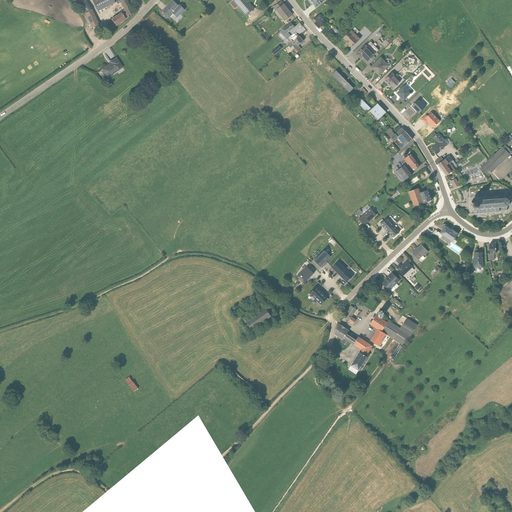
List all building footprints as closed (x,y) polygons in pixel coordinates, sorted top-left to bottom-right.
[(71,0),(85,14),(91,28),(98,24),(92,10),(86,0),(85,0),(91,0),(97,12),(116,2),(117,4),(121,2),(124,10),(111,19),(116,26),(125,19),(129,17),(128,16),(133,13),(126,0),(71,0)] [(247,0),(232,0),(233,0),(246,16),(255,9),(247,0)] [(167,8),(163,12),(169,18),(173,14),(177,18),(185,10),(183,8),(179,4),(178,5),(174,1),(167,8)] [(281,1),(270,10),(272,13),(276,10),(282,18),(282,19),(284,21),(292,15),(284,4),(283,4),(281,1)] [(319,15),(312,21),(319,29),(321,27),(323,30),(327,26),(325,24),(326,23),(319,15)] [(291,23),(280,32),(287,40),(290,36),(288,33),(295,27),(291,23)] [(352,31),(343,38),(348,43),(347,44),(351,48),(360,39),(352,31)] [(299,36),(288,46),(293,51),(295,54),(301,49),(298,46),(303,41),(299,36)] [(381,44),(385,48),(390,43),(386,39),(381,44)] [(370,42),(357,54),(360,57),(362,56),(367,61),(378,51),(370,42)] [(278,45),(271,52),(274,55),(282,49),(278,45)] [(381,57),(370,67),(374,71),(375,70),(380,75),(389,66),(381,57)] [(108,65),(102,69),(108,78),(113,74),(122,68),(116,58),(110,62),(111,64),(109,65),(109,64),(108,65)] [(336,70),(333,73),(350,92),(354,88),(336,70)] [(393,73),(383,81),(386,85),(388,83),(393,89),(400,82),(397,78),(397,77),(393,73)] [(451,79),(446,84),(450,88),(455,83),(451,79)] [(404,86),(396,93),(403,101),(411,94),(404,86)] [(363,88),(359,92),(360,95),(362,97),(367,93),(363,88)] [(359,98),(356,101),(367,112),(370,109),(359,98)] [(418,100),(411,106),(419,114),(426,107),(418,100)] [(377,104),(370,112),(378,120),(383,115),(384,117),(387,114),(377,104)] [(426,115),(421,120),(426,125),(428,123),(433,128),(440,122),(431,113),(427,116),(426,115)] [(390,128),(386,132),(401,150),(412,140),(402,128),(394,135),(392,132),(393,131),(390,128)] [(438,143),(431,149),(436,155),(448,144),(449,143),(449,141),(449,140),(448,139),(447,139),(445,139),(444,140),(438,133),(433,138),(438,143)] [(492,157),(480,168),(488,176),(510,155),(511,152),(505,145),(495,154),(494,153),(491,156),(492,157)] [(410,163),(414,168),(415,170),(419,166),(410,155),(403,160),(408,165),(410,163)] [(443,160),(438,164),(446,176),(449,173),(450,175),(452,173),(452,174),(456,171),(450,163),(449,164),(445,159),(443,160)] [(405,165),(396,171),(402,178),(401,179),(403,182),(412,175),(405,165)] [(456,178),(450,182),(454,187),(454,188),(460,186),(459,185),(462,184),(460,181),(458,182),(456,178)] [(398,188),(389,196),(393,200),(402,192),(398,188)] [(419,188),(409,192),(414,207),(423,203),(432,201),(428,190),(421,193),(419,188)] [(471,201),(471,202),(472,203),(472,208),(471,208),(472,209),(473,208),(474,208),(474,209),(474,210),(475,209),(476,213),(475,213),(476,214),(476,213),(478,213),(479,213),(482,212),(482,213),(483,213),(483,212),(486,212),(486,213),(487,213),(487,212),(490,212),(491,212),(494,211),(494,212),(495,212),(495,211),(498,211),(498,212),(499,212),(499,211),(507,210),(507,207),(507,206),(509,204),(510,205),(510,204),(509,204),(509,201),(510,200),(509,200),(506,198),(507,197),(506,197),(506,194),(497,195),(497,194),(496,194),(496,195),(493,195),(493,194),(492,194),(492,195),(489,195),(488,195),(485,196),(485,195),(484,195),(484,196),(481,196),(481,195),(480,195),(480,196),(477,196),(476,196),(475,197),(474,196),(474,197),(475,197),(475,200),(474,200),(473,201),(473,202),(472,202),(471,201)] [(371,208),(359,219),(364,224),(366,222),(367,223),(376,215),(371,208)] [(390,215),(380,224),(387,231),(396,222),(390,215)] [(402,229),(396,222),(387,231),(393,238),(402,229)] [(442,230),(439,233),(452,242),(458,234),(452,230),(451,230),(448,228),(447,226),(447,225),(446,225),(444,224),(443,225),(442,225),(442,227),(441,228),(442,229),(442,230)] [(421,245),(412,254),(418,260),(424,254),(425,255),(428,252),(421,245)] [(324,250),(314,260),(320,267),(331,257),(324,250)] [(482,253),(475,252),(475,257),(474,257),(473,262),(472,262),(473,268),(483,268),(483,262),(482,262),(482,257),(482,253)] [(346,269),(338,262),(332,268),(339,275),(346,269)] [(397,268),(404,276),(406,274),(408,275),(414,270),(413,268),(407,262),(402,266),(400,265),(397,268)] [(306,267),(297,277),(303,284),(314,274),(306,267)] [(339,275),(347,282),(353,276),(346,269),(339,275)] [(392,273),(382,283),(390,291),(400,281),(392,273)] [(322,293),(316,287),(309,294),(315,299),(322,293)] [(262,301),(252,308),(254,311),(258,309),(265,304),(264,303),(270,300),(264,291),(261,293),(264,297),(261,299),(262,301)] [(315,299),(321,305),(327,299),(322,293),(315,299)] [(351,306),(343,317),(348,321),(348,322),(352,325),(356,320),(352,317),(357,310),(351,306)] [(238,315),(234,317),(238,323),(241,321),(252,336),(255,334),(252,330),(271,317),(270,315),(274,313),(270,307),(266,310),(266,309),(265,308),(248,321),(245,318),(242,320),(238,315)] [(377,329),(370,340),(386,351),(393,339),(404,346),(418,325),(407,318),(400,328),(388,320),(387,322),(376,315),(370,325),(377,329)] [(343,340),(347,334),(349,331),(337,323),(334,335),(342,340),(343,340)] [(343,340),(342,340),(340,342),(348,347),(350,343),(361,350),(359,352),(366,356),(372,346),(358,337),(356,340),(347,334),(343,340)] [(366,356),(359,352),(348,370),(356,374),(368,357),(366,356)] [(228,366),(223,371),(246,392),(251,387),(228,366)] [(129,377),(125,380),(133,392),(138,389),(129,377)]
